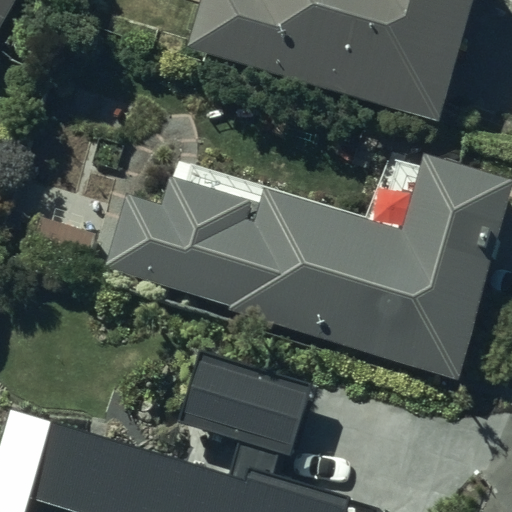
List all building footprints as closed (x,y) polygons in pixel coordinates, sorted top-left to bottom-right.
[(0,0),(0,38),(22,0),(0,0)] [(209,0),(192,62),(443,141),(483,0),(209,0)] [(165,220),(131,209),(111,279),(235,314),(233,323),(459,392),(511,218),(511,204),(431,180),(410,251),(270,204),(265,221),(175,191),(165,220)] [(29,261),(88,279),(98,244),(39,227),(29,261)] [(312,395),(203,365),(182,433),(243,451),(230,497),(58,445),(50,472),(41,469),(28,511),(307,511),(270,502),(281,464),(292,467),(312,395)]
